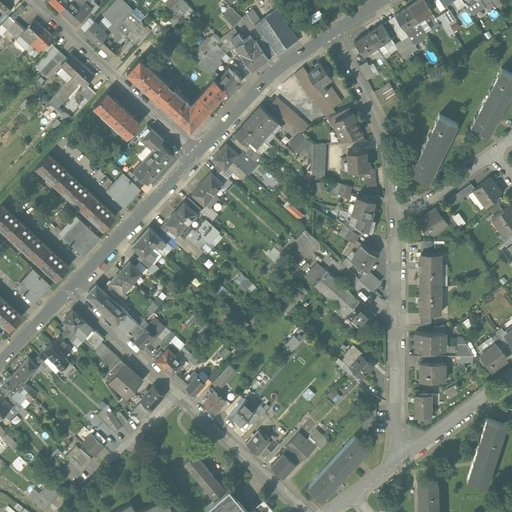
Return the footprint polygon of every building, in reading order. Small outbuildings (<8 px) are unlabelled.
[(0,0),(0,9),(2,7),(7,12),(11,8),(9,5),(13,0),(0,0)] [(49,0),(49,1),(59,10),(68,0),(49,0)] [(68,0),(59,10),(75,25),(90,8),(86,4),(89,0),(68,0)] [(120,0),(116,0),(103,15),(112,23),(104,31),(94,22),(84,33),(99,47),(122,22),(132,11),(120,0)] [(182,0),(179,0),(169,11),(171,12),(177,19),(188,6),(182,0)] [(422,0),(419,0),(408,7),(419,24),(425,20),(423,18),(431,13),(422,0)] [(241,18),(231,7),(222,16),(232,26),(241,18)] [(419,24),(408,7),(395,16),(405,31),(413,25),(414,27),(419,24)] [(252,8),(245,11),(250,22),(256,19),(252,8)] [(316,9),(302,18),(307,25),(320,16),(316,9)] [(254,25),(274,55),(296,40),(276,10),(254,25)] [(436,17),(446,35),(459,28),(448,10),(436,17)] [(177,19),(171,12),(166,17),(173,24),(177,19)] [(9,14),(1,23),(7,28),(14,19),(9,14)] [(17,37),(8,46),(17,55),(25,47),(43,27),(34,18),(24,29),(17,37)] [(24,29),(14,19),(7,28),(17,37),(24,29)] [(138,24),(135,21),(133,24),(135,26),(131,31),(131,32),(129,30),(124,35),(131,41),(137,46),(151,31),(145,26),(142,29),(137,24),(138,24)] [(122,22),(99,47),(109,57),(119,46),(114,41),(116,39),(117,40),(123,33),(124,35),(129,30),(131,32),(131,31),(122,22)] [(381,25),(368,34),(378,50),(384,46),(383,45),(391,39),(381,25)] [(161,31),(156,26),(152,30),(157,35),(161,31)] [(43,27),(25,47),(34,55),(41,48),(43,46),(46,49),(50,46),(47,43),(53,36),(43,27)] [(234,28),(219,39),(229,49),(234,45),(230,39),(238,34),(234,28)] [(219,39),(214,33),(212,35),(219,42),(216,44),(225,53),(229,49),(219,39)] [(238,34),(230,39),(234,45),(235,46),(242,41),(238,34)] [(368,34),(354,43),(364,57),(372,52),(373,53),(378,50),(368,34)] [(210,48),(205,53),(201,49),(193,58),(214,78),(217,81),(221,76),(215,70),(221,63),(219,61),(225,53),(216,44),(219,42),(212,35),(209,38),(210,39),(206,44),(210,48)] [(253,42),(249,36),(242,41),(235,46),(234,47),(243,60),(251,70),(268,59),(256,41),(253,42)] [(53,45),(44,54),(49,59),(58,50),(53,45)] [(49,59),(40,69),(45,75),(64,55),(58,49),(58,50),(49,59)] [(44,54),(34,64),(40,69),(49,59),(44,54)] [(68,55),(60,63),(63,65),(56,72),(67,82),(83,64),(73,54),(70,57),(68,55)] [(168,84),(146,63),(146,64),(140,58),(127,72),(160,103),(172,90),(167,85),(168,84)] [(375,76),(367,63),(360,67),(367,80),(375,76)] [(67,82),(48,101),(55,108),(76,86),(73,83),(77,79),(83,84),(93,73),(83,64),(67,82)] [(314,67),(314,69),(307,74),(318,89),(323,85),(332,79),(321,64),(320,64),(319,64),(317,64),(316,65),(315,66),(314,67)] [(489,97),(486,103),(484,102),(483,103),(485,104),(478,119),(475,117),(475,118),(477,119),(474,125),(472,124),(489,134),(490,133),(489,133),(495,121),(496,122),(496,121),(498,117),(498,116),(511,93),(511,92),(511,90),(511,71),(502,66),(502,67),(504,68),(501,74),(499,73),(501,75),(493,89),(491,88),(491,89),(493,90),(489,97),(487,96),(489,97)] [(227,90),(230,93),(241,80),(228,68),(217,81),(227,90)] [(318,89),(307,74),(303,68),(294,76),(315,105),(326,120),(328,119),(336,115),(333,110),(318,89)] [(190,104),(174,88),(172,90),(160,103),(190,130),(227,90),(217,81),(214,78),(190,104)] [(390,83),(380,89),(384,95),(390,104),(399,98),(390,83)] [(86,85),(80,92),(87,99),(94,92),(86,85)] [(342,104),(331,88),(327,91),(323,85),(318,89),(333,110),(342,104)] [(134,116),(112,96),(112,97),(106,91),(93,104),(102,112),(101,113),(118,129),(119,128),(127,136),(139,123),(133,117),(134,116)] [(309,128),(277,99),(270,107),(301,135),(302,136),(309,128)] [(269,132),(278,122),(262,106),(252,116),(269,132)] [(336,115),(328,119),(331,125),(333,124),(333,123),(343,118),(340,113),(336,115)] [(343,118),(333,123),(333,124),(340,139),(341,139),(351,138),(359,134),(362,133),(352,114),(343,118)] [(431,138),(428,144),(426,143),(428,144),(425,150),(422,149),(422,150),(424,151),(417,166),(415,165),(414,165),(417,166),(413,172),(411,171),(411,172),(430,180),(429,180),(435,168),(436,168),(438,164),(438,163),(450,140),(450,139),(452,135),(453,135),(452,135),(458,123),(459,123),(440,114),(442,115),(439,122),(437,121),(439,122),(431,137),(429,136),(429,137),(431,138)] [(260,141),(269,132),(252,116),(243,125),(255,136),(260,141)] [(255,136),(243,125),(235,135),(240,140),(246,146),(255,136)] [(359,134),(351,138),(341,139),(344,144),(363,144),(362,141),(359,134)] [(235,135),(231,139),(236,144),(240,140),(235,135)] [(302,136),(301,135),(296,139),(305,147),(309,142),(302,136)] [(236,144),(231,139),(230,139),(233,141),(231,143),(229,141),(220,151),(231,161),(245,174),(253,165),(239,153),(242,150),(236,144)] [(296,139),(288,149),(296,157),(305,147),(296,139)] [(160,142),(151,151),(164,164),(173,154),(168,150),(169,148),(168,147),(167,147),(165,145),(164,146),(160,142)] [(151,151),(142,160),(155,172),(164,164),(151,151)] [(231,161),(220,151),(213,158),(220,164),(225,169),(231,161)] [(366,153),(347,154),(348,172),(369,171),(369,170),(368,170),(368,162),(366,162),(366,153)] [(70,175),(48,154),(35,167),(57,189),(70,175)] [(155,172),(142,160),(133,170),(137,174),(137,175),(139,177),(138,178),(140,181),(142,179),(146,182),(155,172)] [(225,169),(220,164),(216,168),(220,173),(225,169)] [(220,173),(216,168),(212,173),(216,177),(220,173)] [(137,179),(129,171),(125,175),(134,183),(137,179)] [(121,205),(138,187),(134,183),(125,175),(123,173),(106,191),(121,205)] [(213,194),(223,184),(216,177),(212,173),(202,183),(213,194)] [(92,196),(70,175),(57,189),(80,210),(92,196)] [(474,189),(485,205),(502,193),(490,176),(475,188),(473,189),(474,189)] [(471,182),(447,200),(451,206),(474,189),(473,189),(475,188),(471,182)] [(203,204),(213,194),(202,183),(192,193),(203,204)] [(350,188),(341,185),(338,195),(348,198),(350,188)] [(114,217),(92,196),(80,210),(101,230),(114,217)] [(373,201),(356,196),(351,214),(371,220),(373,210),(371,210),(373,201)] [(219,235),(185,202),(175,213),(186,224),(209,245),(219,235)] [(23,225),(1,204),(0,205),(0,228),(11,239),(23,225)] [(494,217),(505,232),(511,228),(511,227),(511,206),(511,204),(494,217)] [(284,209),(298,219),(301,214),(287,205),(284,209)] [(439,216),(434,209),(418,221),(425,231),(429,228),(434,234),(448,223),(442,215),(439,216)] [(186,224),(175,213),(165,223),(171,228),(177,234),(186,224)] [(458,226),(463,222),(458,213),(452,217),(458,226)] [(371,220),(351,214),(349,222),(348,222),(358,229),(361,230),(371,233),(374,221),(371,220)] [(61,238),(76,252),(92,235),(78,221),(61,238)] [(358,229),(348,222),(349,222),(348,222),(344,227),(350,231),(355,234),(358,229)] [(171,228),(165,223),(161,227),(166,232),(171,228)] [(46,246),(23,225),(11,239),(33,260),(46,246)] [(157,242),(161,238),(149,227),(140,236),(153,247),(157,242)] [(280,251),(296,266),(318,242),(302,227),(280,251)] [(505,232),(500,236),(504,242),(511,236),(511,228),(505,232)] [(355,234),(350,231),(345,239),(353,244),(359,236),(355,234)] [(148,251),(153,247),(140,236),(132,245),(144,256),(145,256),(148,251)] [(169,245),(161,238),(157,242),(165,250),(169,245)] [(432,241),(421,241),(421,252),(432,252),(432,241)] [(375,256),(360,245),(350,260),(366,272),(367,272),(367,271),(371,265),(372,264),(370,263),(375,256)] [(68,266),(46,246),(33,260),(55,280),(68,266)] [(156,258),(148,251),(145,256),(144,256),(152,262),(156,258)] [(432,252),(421,252),(421,263),(418,263),(418,269),(420,269),(420,285),(440,285),(441,252),(432,252)] [(139,261),(134,257),(130,261),(135,266),(139,261)] [(135,266),(130,261),(120,271),(132,282),(141,272),(135,266)] [(15,288),(30,302),(47,284),(32,270),(15,288)] [(132,282),(120,271),(111,281),(116,286),(122,292),(132,282)] [(358,302),(325,272),(313,285),(346,315),(358,302)] [(380,283),(367,272),(366,272),(359,280),(372,292),(380,283)] [(242,283),(239,285),(241,290),(249,285),(246,278),(241,281),(242,283)] [(116,286),(111,281),(107,286),(112,290),(116,286)] [(103,290),(96,284),(86,294),(98,305),(108,294),(103,290)] [(276,307),(283,313),(304,291),(298,284),(276,307)] [(440,285),(420,285),(420,298),(418,298),(418,304),(420,304),(420,313),(431,313),(440,313),(440,285)] [(112,290),(107,286),(103,290),(108,294),(110,292),(112,290)] [(122,292),(116,286),(112,290),(123,301),(127,297),(122,292)] [(117,299),(110,292),(108,294),(98,305),(117,323),(118,322),(127,313),(115,301),(117,299)] [(22,315),(0,296),(0,321),(9,330),(22,315)] [(347,315),(361,328),(373,315),(358,302),(347,315)] [(73,309),(63,320),(71,326),(66,332),(69,335),(84,320),(73,309)] [(135,322),(128,315),(128,314),(127,313),(118,322),(127,330),(135,322)] [(431,313),(420,313),(420,326),(431,326),(431,313)] [(149,324),(144,320),(139,326),(143,329),(135,338),(134,339),(149,352),(153,347),(160,340),(156,336),(164,327),(154,318),(149,324)] [(139,326),(135,322),(127,330),(131,334),(139,326)] [(143,329),(139,326),(131,334),(135,338),(143,329)] [(505,333),(501,327),(495,332),(496,333),(504,344),(509,340),(504,334),(505,333)] [(72,347),(64,339),(69,335),(66,332),(64,330),(51,343),(63,355),(72,347)] [(434,332),(416,332),(416,349),(443,349),(445,347),(445,332),(434,332)] [(504,344),(496,333),(490,337),(495,343),(496,343),(499,348),(504,344)] [(283,342),(295,354),(303,345),(292,334),(283,342)] [(63,355),(51,343),(44,350),(48,355),(61,369),(69,361),(63,355)] [(479,354),(490,370),(507,358),(499,348),(496,343),(495,343),(479,354)] [(467,344),(456,344),(456,356),(473,356),(467,344)] [(160,354),(153,347),(149,352),(156,359),(160,354)] [(174,354),(167,347),(160,354),(156,359),(163,366),(174,354)] [(373,368),(352,349),(341,360),(362,379),(373,368)] [(44,350),(39,355),(43,359),(43,360),(48,355),(44,350)] [(174,354),(163,366),(171,373),(176,368),(182,361),(174,354)] [(33,361),(28,356),(19,365),(29,375),(38,364),(43,359),(39,355),(33,361)] [(104,374),(127,395),(142,378),(120,358),(104,374)] [(434,362),(434,361),(420,361),(420,362),(422,362),(421,368),(420,367),(420,374),(423,374),(423,380),(434,380),(434,374),(445,373),(445,362),(434,362)] [(29,375),(19,365),(11,374),(22,386),(24,384),(22,382),(29,375)] [(360,378),(346,365),(342,370),(347,373),(356,382),(360,378)] [(183,374),(176,368),(171,373),(178,380),(183,374)] [(224,371),(216,380),(221,385),(230,376),(224,371)] [(11,374),(1,385),(5,389),(10,393),(11,394),(19,386),(21,388),(22,386),(11,374)] [(183,374),(178,380),(185,386),(190,381),(183,374)] [(190,381),(185,386),(193,394),(204,382),(196,374),(190,381)] [(163,394),(152,384),(150,387),(148,385),(143,391),(145,392),(140,398),(141,399),(128,413),(137,421),(150,407),(150,408),(163,394)] [(37,394),(31,388),(28,391),(34,397),(37,394)] [(5,389),(0,393),(0,410),(3,414),(12,406),(5,398),(10,393),(5,389)] [(34,397),(28,391),(24,395),(30,401),(34,397)] [(225,402),(213,391),(202,402),(214,413),(225,402)] [(428,393),(415,393),(415,415),(419,415),(431,415),(432,415),(432,405),(428,405),(428,393)] [(253,410),(242,400),(244,399),(243,398),(229,414),(230,415),(231,413),(235,417),(234,418),(234,419),(235,418),(241,423),(240,424),(241,424),(254,409),(253,409),(253,410)] [(374,405),(364,405),(363,431),(373,432),(374,405)] [(122,424),(112,410),(107,413),(117,428),(122,424)] [(255,412),(247,420),(253,425),(260,417),(255,412)] [(482,436),(474,461),(473,461),(472,466),(468,478),(467,479),(487,485),(487,484),(485,484),(487,477),(490,478),(490,477),(488,477),(493,462),(495,462),(495,461),(493,461),(495,454),(497,455),(497,454),(495,453),(497,447),(499,448),(499,447),(498,447),(503,432),(504,432),(505,431),(502,430),(504,424),(507,425),(507,424),(487,418),(487,419),(484,431),(483,430),(481,436),(482,436)] [(270,441),(258,430),(254,434),(252,432),(246,439),(248,441),(246,443),(258,454),(265,447),(270,441)] [(289,445),(281,454),(279,452),(274,457),(276,459),(270,465),(283,477),(302,457),(304,459),(315,447),(310,442),(307,439),(306,440),(298,432),(287,443),(289,445)] [(104,445),(91,433),(82,442),(95,454),(104,445)] [(328,441),(323,436),(315,444),(320,449),(328,441)] [(326,467),(312,481),(313,482),(308,487),(308,486),(308,487),(321,499),(367,448),(353,437),(352,437),(353,438),(348,443),(348,442),(335,456),(336,457),(326,467)] [(279,445),(272,438),(270,441),(265,447),(271,453),(279,445)] [(149,456),(142,447),(137,451),(144,459),(149,456)] [(91,459),(79,448),(70,458),(72,460),(81,469),(91,459)] [(144,459),(137,451),(133,454),(140,463),(144,459)] [(225,490),(194,453),(184,461),(214,499),(225,490)] [(81,469),(72,460),(62,470),(72,479),(81,469)] [(439,480),(418,481),(418,482),(419,482),(419,496),(418,496),(418,501),(419,501),(419,511),(437,511),(438,506),(440,506),(440,505),(438,505),(437,488),(439,488),(439,487),(437,487),(437,481),(439,481),(439,480)] [(60,492),(49,483),(39,493),(50,502),(60,492)] [(249,511),(247,511),(227,488),(225,490),(214,499),(205,506),(209,511),(270,511),(272,510),(263,499),(254,507),(255,508),(249,511)] [(39,493),(35,489),(28,496),(44,508),(50,502),(39,493)] [(172,511),(166,496),(137,510),(131,501),(113,511),(172,511)]
